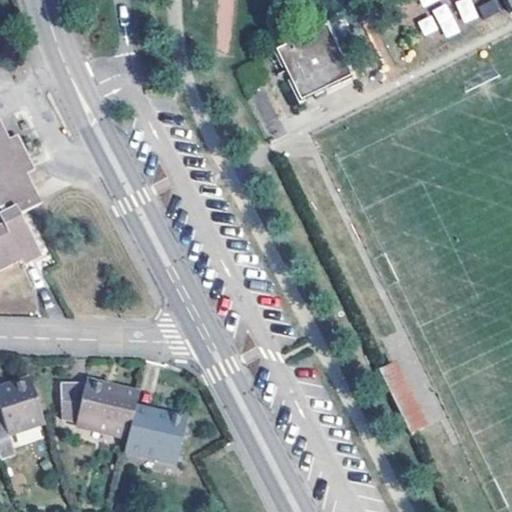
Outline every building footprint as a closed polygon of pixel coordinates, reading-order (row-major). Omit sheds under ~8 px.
[(464,23),(478,16),(470,0),(458,0),(454,2),(464,23)] [(495,7),(480,14),(486,25),(500,18),(495,7)] [(328,21),(267,51),(296,111),(356,81),(328,21)] [(0,272),(23,260),(41,251),(23,215),(20,211),(25,208),(29,206),(31,210),(42,205),(27,175),(23,167),(9,140),(0,121),(0,272)] [(23,167),(27,175),(36,170),(17,136),(9,140),(23,167)] [(20,211),(23,215),(31,210),(29,206),(25,208),(20,211)] [(41,251),(23,260),(26,266),(43,257),(41,251)] [(390,363),(375,369),(408,435),(422,428),(390,363)] [(0,441),(14,437),(12,430),(47,418),(34,382),(9,390),(0,392),(0,441)] [(66,419),(134,433),(139,407),(142,394),(90,382),(66,382),(66,419)] [(134,433),(130,447),(181,459),(190,419),(139,407),(134,433)] [(14,437),(0,441),(0,444),(4,457),(19,451),(14,437)]
